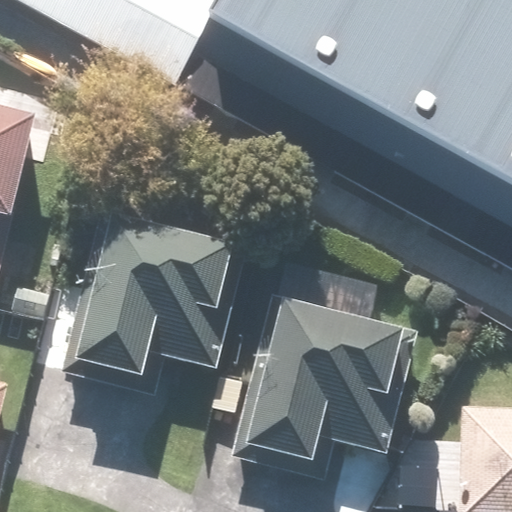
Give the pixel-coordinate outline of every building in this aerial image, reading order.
[(4,0),(114,51),(137,0),(4,0)] [(511,0),(233,0),(213,38),(511,198),(511,0)] [(0,282),(33,127),(0,120),(0,282)] [(238,254),(88,226),(61,375),(133,389),(139,356),(216,370),(238,254)] [(400,338),(266,311),(235,466),(307,480),(314,449),(375,461),(400,338)] [(511,511),(511,418),(456,416),(450,511),(511,511)]
